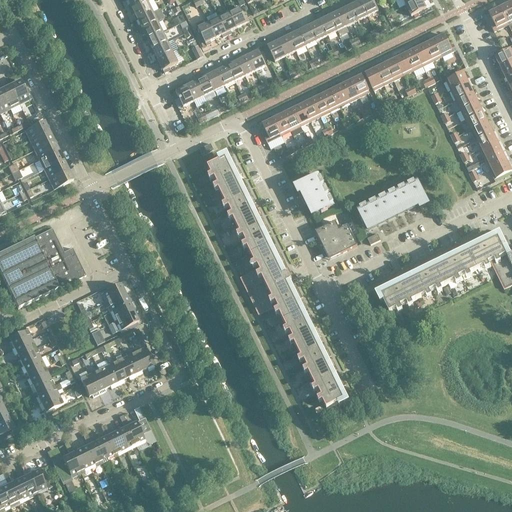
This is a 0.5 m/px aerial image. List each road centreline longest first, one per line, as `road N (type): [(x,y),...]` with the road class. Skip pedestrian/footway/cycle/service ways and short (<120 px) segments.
road 1 (residential): [(0,468),(178,378),(130,272)]
road 2 (residential): [(321,290),(511,199)]
road 3 (residential): [(151,90),(308,15),(310,0)]
road 4 (residential): [(321,290),(240,120)]
road 5 (residential): [(91,191),(23,53),(11,41),(0,43)]
road 6 (residential): [(0,322),(29,320),(130,272)]
